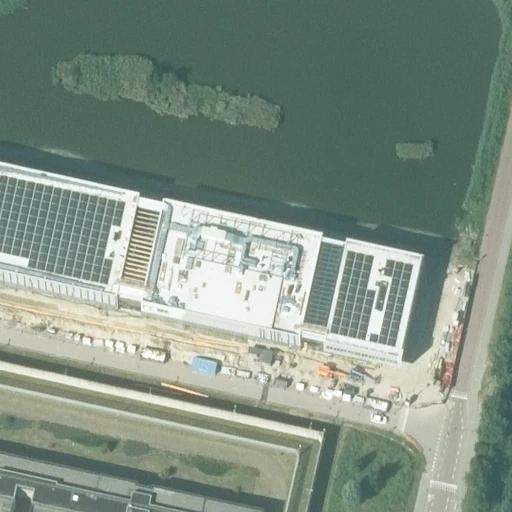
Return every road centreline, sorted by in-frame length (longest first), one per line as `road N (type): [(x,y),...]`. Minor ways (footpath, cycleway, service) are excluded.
road 1 (unclassified): [(454,431),(0,331)]
road 2 (unclassified): [(454,431),(511,148)]
